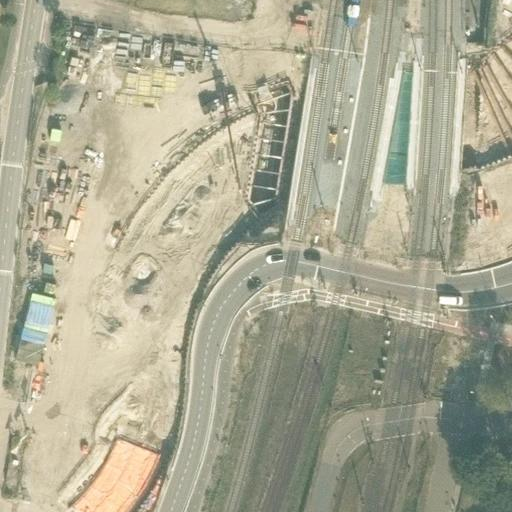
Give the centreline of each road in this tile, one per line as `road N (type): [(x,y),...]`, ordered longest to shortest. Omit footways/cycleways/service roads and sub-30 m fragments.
road 1 (tertiary): [(97,511),(141,440),(153,341),(176,268),(227,202),(288,164),(455,136),(511,116)]
road 2 (unclassified): [(0,320),(24,170),(18,120)]
road 3 (unclassified): [(317,511),(344,435),(389,424),(454,424)]
road 4 (unclassified): [(18,120),(37,0)]
